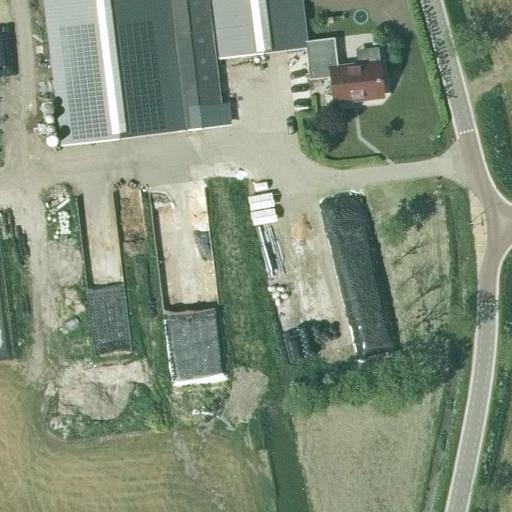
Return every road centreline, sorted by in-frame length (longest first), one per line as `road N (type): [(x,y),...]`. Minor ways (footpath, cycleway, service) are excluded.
road 1 (tertiary): [(455,511),(498,227)]
road 2 (tertiary): [(498,227),(479,186),(429,0)]
